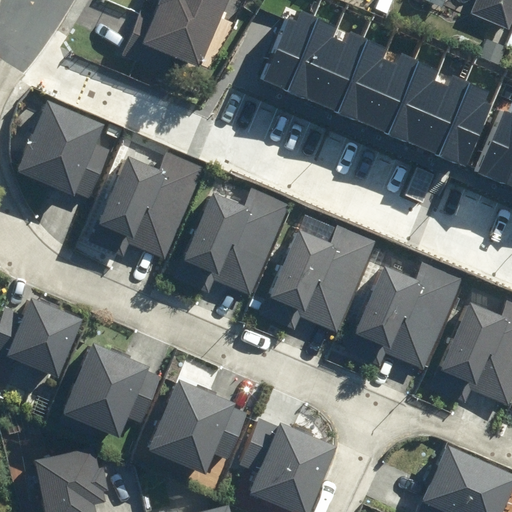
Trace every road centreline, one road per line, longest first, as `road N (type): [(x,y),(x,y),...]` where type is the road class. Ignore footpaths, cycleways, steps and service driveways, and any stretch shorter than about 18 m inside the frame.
road 1 (residential): [(0,215),(37,262),(373,406)]
road 2 (residential): [(373,406),(417,415),(511,456)]
